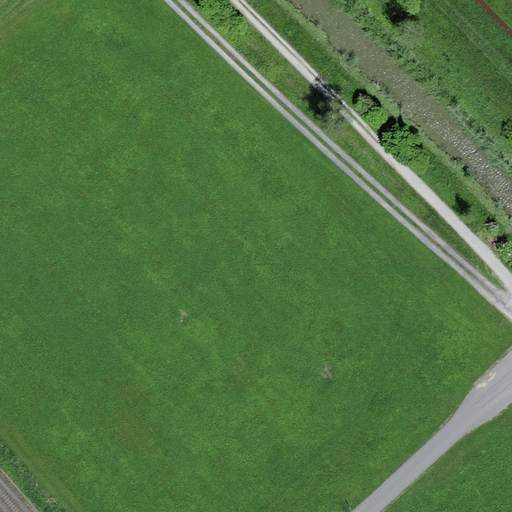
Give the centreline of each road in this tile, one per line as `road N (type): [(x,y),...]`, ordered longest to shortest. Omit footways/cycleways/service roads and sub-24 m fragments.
road 1 (track): [(179,0),(413,224),(511,307)]
road 2 (unclassified): [(511,376),(366,511)]
road 3 (track): [(402,0),(511,108)]
